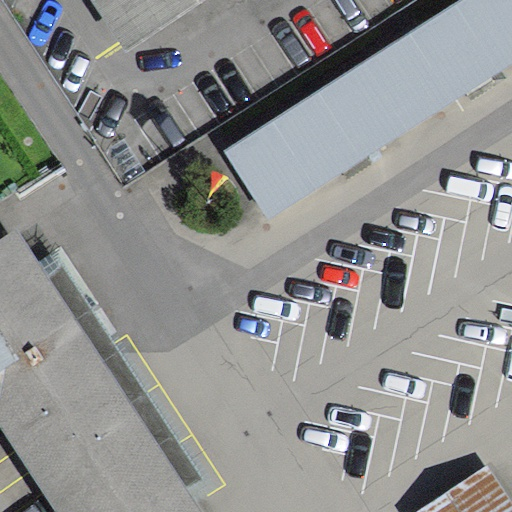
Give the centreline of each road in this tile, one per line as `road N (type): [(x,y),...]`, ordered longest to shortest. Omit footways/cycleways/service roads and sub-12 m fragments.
road 1 (unknown): [(73,0),(104,40),(138,54),(170,50),(272,0)]
road 2 (unknown): [(436,318),(319,388),(239,418)]
